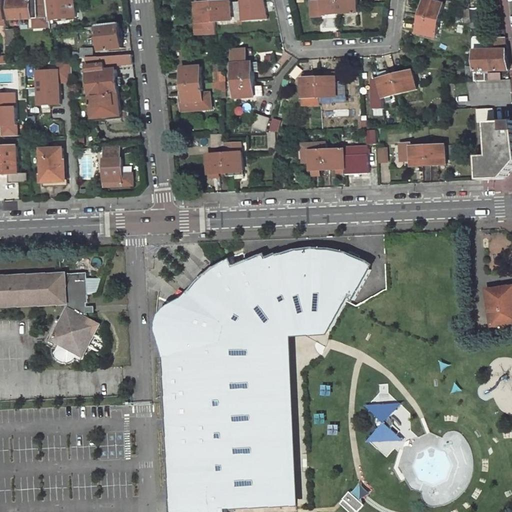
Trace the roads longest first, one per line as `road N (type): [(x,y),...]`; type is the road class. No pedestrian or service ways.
road 1 (tertiary): [(511,205),(165,221)]
road 2 (residential): [(165,221),(142,0)]
road 3 (residential): [(401,0),(392,46),(298,49),(284,0)]
road 4 (tertiary): [(165,221),(0,229)]
